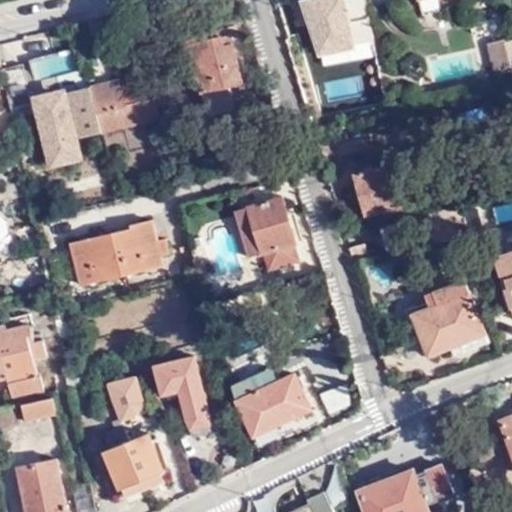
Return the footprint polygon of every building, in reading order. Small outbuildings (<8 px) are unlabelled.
[(344,0),(299,0),(314,56),(356,45),(344,0)] [(347,0),(356,43),(370,40),(361,0),(347,0)] [(419,0),(415,1),(419,17),(428,15),(425,4),(423,4),(421,0),(419,0)] [(425,4),(428,15),(441,12),(438,0),(415,0),(415,1),(419,0),(421,0),(423,4),(425,4)] [(238,31),(236,25),(210,32),(211,39),(209,40),(207,40),(205,39),(202,38),(198,38),(195,40),(193,42),(192,45),(191,49),(192,52),(198,59),(209,99),(226,95),(225,87),(246,81),(232,33),(238,31)] [(486,74),(511,67),(511,60),(506,38),(478,46),(486,74)] [(101,45),(83,49),(91,79),(104,131),(105,133),(158,120),(150,86),(120,92),(115,72),(109,74),(101,45)] [(48,144),(104,131),(91,79),(68,84),(70,92),(56,95),(58,105),(40,109),(48,144)] [(362,195),(364,203),(367,215),(404,204),(400,189),(398,180),(395,169),(358,180),(362,195)] [(404,178),(406,187),(420,182),(418,175),(404,178)] [(298,242),(290,214),(285,196),(229,211),(244,258),(266,253),(271,270),(301,261),(296,243),(298,242)] [(359,205),(356,197),(343,200),(346,208),(359,205)] [(433,231),(466,222),(461,205),(428,214),(433,231)] [(296,212),(290,214),(298,242),(304,240),(296,212)] [(74,242),(84,284),(166,265),(163,254),(171,252),(168,238),(161,240),(155,220),(134,225),(135,228),(74,242)] [(365,244),(350,248),(354,260),(356,260),(357,262),(381,255),(379,248),(368,251),(365,244)] [(511,250),(497,256),(511,303),(511,250)] [(476,301),(479,299),(471,277),(433,291),(435,298),(414,306),(430,353),(453,345),(459,361),(468,358),(467,351),(490,343),(476,301)] [(19,317),(23,333),(39,329),(41,328),(38,312),(19,317)] [(41,338),(39,329),(23,333),(19,317),(5,319),(7,324),(0,325),(0,351),(0,353),(2,353),(9,378),(8,379),(14,402),(46,395),(42,379),(44,379),(40,361),(54,358),(48,336),(41,338)] [(0,380),(8,379),(9,378),(2,353),(0,353),(0,351),(0,380)] [(193,430),(210,425),(210,413),(195,354),(156,364),(163,394),(181,390),(188,420),(193,430)] [(73,389),(90,385),(87,369),(70,373),(73,389)] [(234,383),(235,395),(254,435),(312,408),(296,372),(270,383),(263,369),(234,383)] [(117,419),(148,410),(136,371),(105,381),(117,419)] [(346,387),(328,390),(330,406),(349,403),(346,387)] [(54,413),(51,396),(20,403),(24,420),(54,413)] [(461,416),(455,401),(432,410),(438,424),(461,416)] [(511,406),(503,410),(505,416),(499,418),(511,452),(511,406)] [(166,428),(151,433),(165,474),(181,469),(166,428)] [(116,489),(163,472),(148,434),(101,453),(116,489)] [(27,511),(67,511),(57,459),(18,467),(27,511)] [(442,463),(426,470),(439,501),(456,494),(442,463)] [(369,511),(431,511),(422,490),(413,467),(380,481),(378,476),(358,484),(369,511)] [(119,497),(166,480),(163,472),(116,489),(119,497)] [(89,481),(75,483),(79,511),(94,509),(89,481)] [(332,511),(326,494),(278,510),(278,511),(332,511)]
